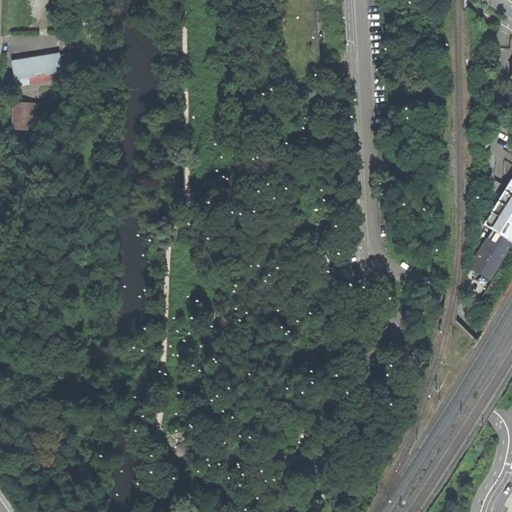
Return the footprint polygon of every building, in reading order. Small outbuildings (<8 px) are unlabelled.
[(321,67),(318,0),(288,0),(291,69),(321,67)] [(61,55),(14,63),(18,88),(65,80),(61,55)] [(15,129),(39,130),(40,102),(16,101),(15,129)] [(492,231),(511,243),(511,175),(482,224),(492,231)] [(470,266),(471,266),(475,269),(490,278),(511,243),(492,231),(470,266)] [(400,357),(386,329),(360,342),(374,370),(400,357)] [(179,458),(180,458),(185,458),(186,457),(190,457),(193,456),(191,442),(188,442),(184,443),(183,443),(178,443),(177,444),(176,444),(175,444),(175,445),(174,446),(173,446),(173,447),(172,448),(172,449),(172,450),(172,451),(172,452),(172,453),(172,454),(173,455),(174,456),(175,457),(176,457),(176,458),(177,458),(178,458),(179,458)]
